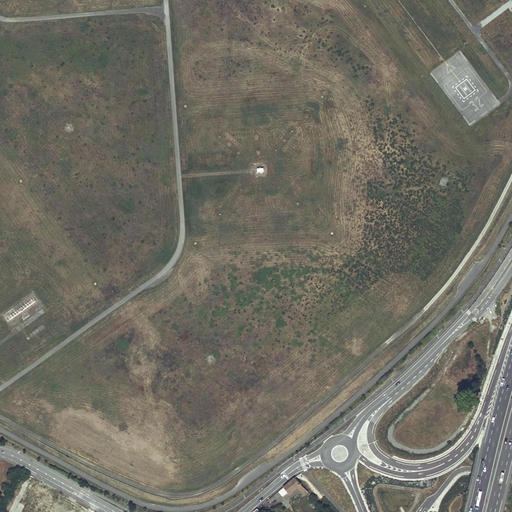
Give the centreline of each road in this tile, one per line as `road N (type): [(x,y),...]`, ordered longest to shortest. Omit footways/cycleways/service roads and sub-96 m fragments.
road 1 (trunk): [(465,447),(416,466),(376,453),(370,424),(406,377)]
road 2 (trunk): [(511,366),(474,511)]
road 3 (trunk): [(465,447),(442,466),(413,473),(392,472),(353,451)]
road 4 (trunk): [(511,333),(465,447)]
